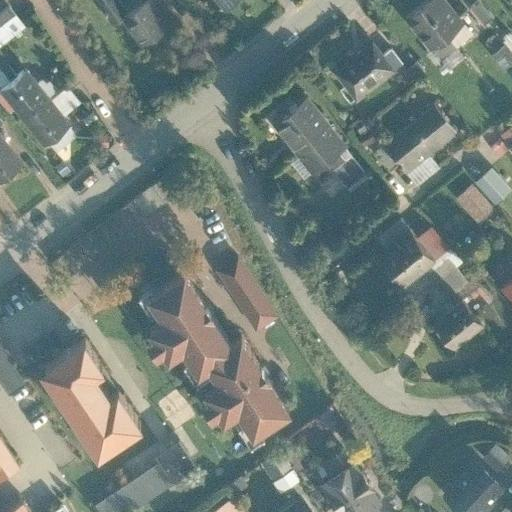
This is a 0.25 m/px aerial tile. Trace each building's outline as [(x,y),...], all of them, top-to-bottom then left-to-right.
[(168,26),(149,0),(144,0),(120,16),(140,45),(168,26)] [(412,0),(402,9),(429,42),(462,16),(448,0),(412,0)] [(492,13),(481,0),(471,0),(469,2),(483,20),(492,13)] [(333,66),(356,95),(393,66),(380,50),(370,37),(333,66)] [(511,64),(511,48),(505,39),(494,48),(509,66),(511,64)] [(380,50),(393,66),(402,58),(389,42),(380,50)] [(0,85),(2,89),(0,90),(0,96),(8,107),(13,103),(22,113),(47,94),(25,66),(0,84),(0,85)] [(305,92),(273,117),(299,149),(330,124),(305,92)] [(47,94),(22,113),(44,142),(70,122),(47,94)] [(398,157),(405,165),(454,124),(433,99),(384,139),(398,157)] [(330,124),(299,149),(313,167),(344,143),(330,124)] [(0,177),(22,160),(0,132),(0,177)] [(389,165),(398,157),(384,139),(373,147),(389,165)] [(350,152),(332,166),(347,184),(365,171),(350,152)] [(511,184),(491,162),(475,176),(496,198),(511,184)] [(170,168),(53,258),(66,275),(184,185),(170,168)] [(496,198),(475,176),(459,191),(480,213),(496,198)] [(433,252),(407,222),(377,248),(403,278),(433,252)] [(277,310),(240,252),(219,266),(257,323),(277,310)] [(467,276),(447,252),(427,269),(447,292),(467,276)] [(214,363),(253,337),(245,325),(236,331),(189,261),(159,281),(155,276),(141,286),(154,305),(160,301),(167,310),(153,319),(159,328),(153,332),(162,345),(169,340),(173,347),(186,339),(192,348),(187,351),(201,372),(214,363)] [(511,270),(501,281),(511,292),(511,270)] [(451,340),(479,317),(460,294),(432,316),(451,340)] [(45,361),(101,445),(139,420),(84,336),(45,361)] [(297,401),(253,337),(214,363),(222,374),(210,381),(215,389),(208,394),(217,407),(224,403),(231,413),(243,405),(248,412),(242,415),(256,435),(269,427),(265,422),(297,401)] [(0,376),(9,391),(27,380),(0,339),(0,376)] [(158,457),(93,494),(103,511),(114,511),(197,464),(177,430),(151,445),(158,457)] [(0,473),(19,461),(0,432),(0,473)] [(273,476),(294,464),(282,443),(261,455),(273,476)] [(477,456),(444,491),(466,511),(476,511),(504,482),(477,456)] [(321,479),(320,479),(341,511),(358,511),(379,499),(370,485),(372,484),(362,470),(361,471),(352,458),(351,459),(321,479)] [(0,511),(38,511),(26,494),(0,511)] [(244,511),(233,495),(210,511),(244,511)] [(313,511),(302,495),(275,511),(313,511)]
